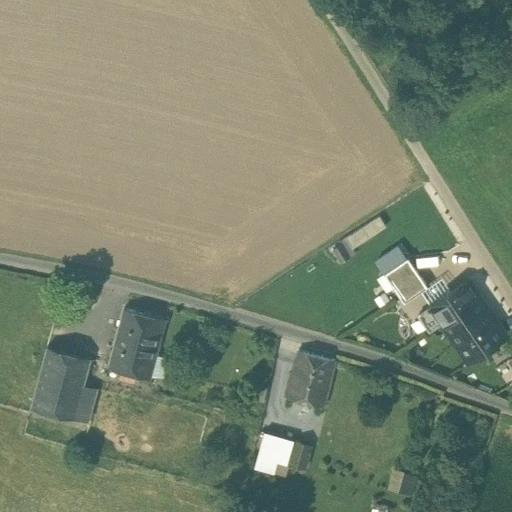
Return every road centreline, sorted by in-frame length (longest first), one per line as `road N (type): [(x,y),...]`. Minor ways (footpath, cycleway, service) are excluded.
road 1 (unclassified): [(0,260),(165,294),(511,409)]
road 2 (unclassified): [(323,0),(511,298)]
